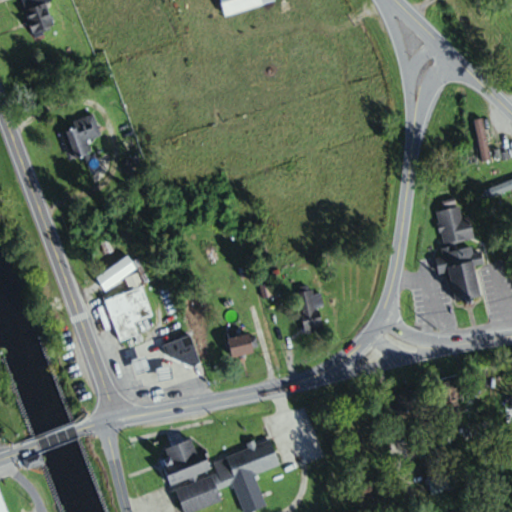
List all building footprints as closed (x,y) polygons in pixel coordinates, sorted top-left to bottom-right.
[(22,0),(34,38),(56,31),(46,0),(22,0)] [(220,0),(225,16),(275,4),(274,0),(220,0)] [(77,120),(79,130),(64,134),(70,160),(88,156),(85,142),(101,138),(96,116),(77,120)] [(473,120),(484,161),(493,159),(482,118),(473,120)] [(511,189),(511,179),(488,190),(492,198),(511,189)] [(437,210),(444,246),(442,246),(444,255),(437,257),(440,273),(451,271),(457,301),(472,298),(471,289),(480,287),(476,265),(484,263),(482,251),(474,253),(472,242),(476,242),(471,216),(463,218),(461,206),(437,210)] [(140,335),(135,321),(153,316),(144,286),(106,298),(120,341),(140,335)] [(321,291),(300,292),(304,333),(324,331),(321,291)] [(164,347),(172,361),(181,356),(187,367),(203,359),(188,333),(164,347)] [(230,337),(233,356),(255,353),(252,334),(230,337)] [(458,376),(437,379),(443,417),(464,413),(458,376)] [(403,416),(430,409),(424,388),(397,395),(403,416)] [(436,434),(417,439),(432,495),(450,490),(436,434)] [(211,470),(204,451),(198,453),(192,438),(162,449),(174,483),(211,470)] [(281,467),(272,439),(226,454),(231,470),(176,488),(184,511),(191,511),(223,502),(218,487),(281,467)]
